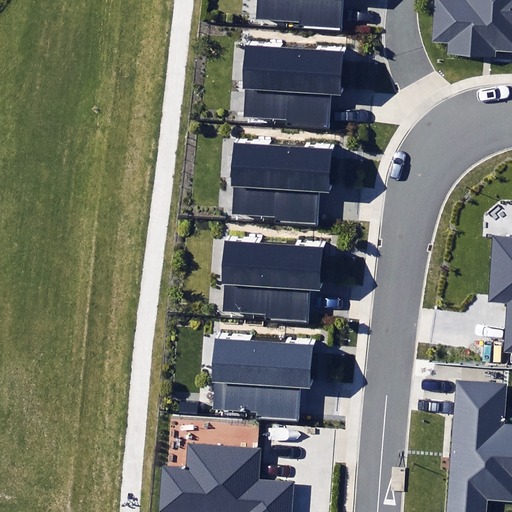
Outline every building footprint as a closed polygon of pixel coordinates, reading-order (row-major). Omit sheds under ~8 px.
[(254,0),(253,21),(300,24),(300,29),(340,31),(342,0),(254,0)] [(448,53),(495,56),(495,49),(511,50),(511,0),(432,0),(430,41),(449,43),(448,53)] [(245,45),(240,118),(287,121),(287,125),(327,128),(329,93),(341,94),(344,51),(245,45)] [(233,144),(228,217),(275,220),(275,224),(315,227),(317,192),(329,193),(332,150),(233,144)] [(507,303),(503,351),(511,351),(511,237),(493,237),(489,302),(507,303)] [(224,241),(219,314),(266,317),(265,322),(306,324),(308,289),(320,290),(322,247),(224,241)] [(214,337),(209,411),(256,414),(256,418),(296,421),(298,386),(310,387),(313,344),(214,337)] [(448,511),(485,511),(486,499),(511,500),(511,422),(504,422),(507,384),(458,380),(448,511)] [(258,450),(188,445),(187,469),(161,467),(157,511),(291,511),(293,484),(256,482),(258,450)]
